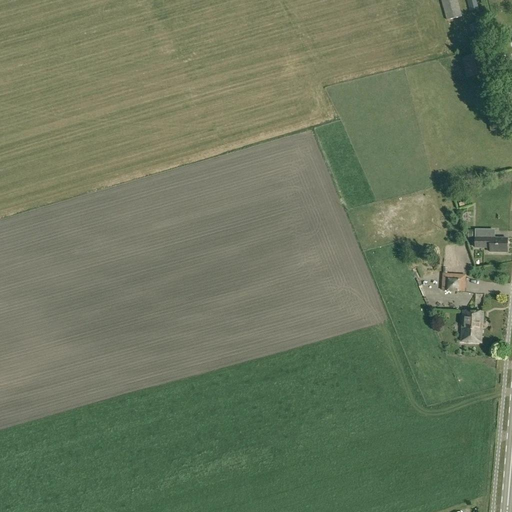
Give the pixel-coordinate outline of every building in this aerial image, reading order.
[(442,0),(448,20),(462,16),(457,0),(442,0)] [(470,11),(479,10),(476,0),(467,0),(470,11)] [(476,20),(473,21),(471,22),(470,25),(470,27),(471,29),(472,30),(474,31),(475,31),(477,31),(479,30),(480,28),(480,26),(480,23),(478,22),(476,20)] [(479,47),(494,43),(492,34),(476,38),(479,47)] [(466,77),(486,74),(481,53),(462,57),(466,77)] [(486,89),(496,86),(494,79),(484,81),(486,89)] [(496,131),(506,130),(506,129),(511,128),(509,114),(489,117),(491,131),(496,131)] [(508,253),(508,239),(484,238),(484,230),(477,230),(476,248),(491,248),(491,252),(508,253)] [(442,290),(448,291),(460,292),(460,291),(466,292),(467,275),(448,273),(449,267),(444,267),(443,273),(442,290)] [(482,343),(484,312),(464,311),(462,342),(482,343)]
